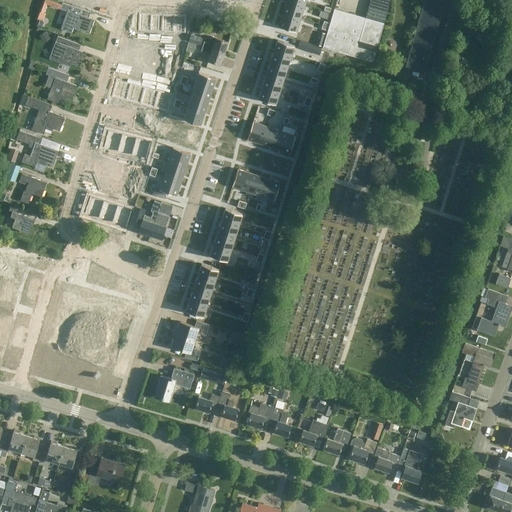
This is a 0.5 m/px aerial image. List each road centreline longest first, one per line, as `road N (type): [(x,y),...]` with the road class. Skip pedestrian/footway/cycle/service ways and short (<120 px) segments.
road 1 (residential): [(163,290),(62,229),(122,12),(139,1),(258,6)]
road 2 (residential): [(163,290),(258,6)]
road 3 (secondary): [(414,511),(166,439)]
road 4 (residential): [(511,353),(457,511)]
road 5 (residential): [(116,424),(163,290)]
road 6 (secondary): [(116,424),(0,390)]
